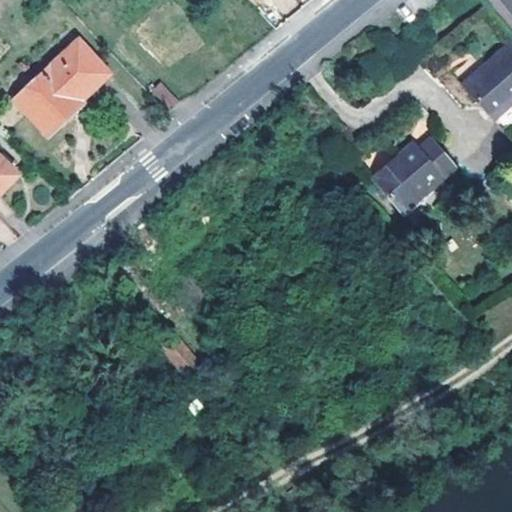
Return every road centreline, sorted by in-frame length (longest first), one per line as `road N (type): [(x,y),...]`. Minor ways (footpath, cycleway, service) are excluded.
road 1 (tertiary): [(0,290),(361,0)]
road 2 (track): [(511,340),(233,511)]
